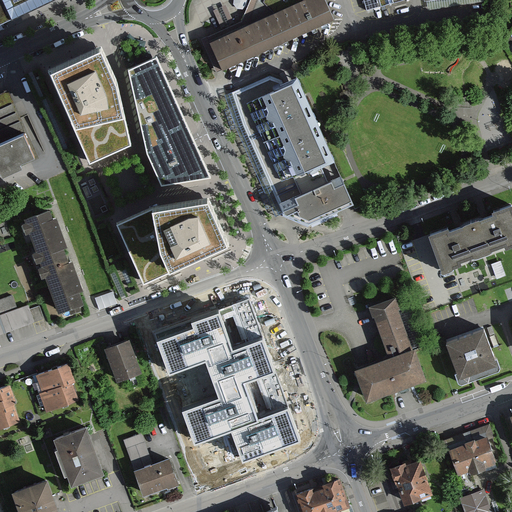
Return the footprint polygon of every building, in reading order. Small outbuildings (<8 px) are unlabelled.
[(0,0),(0,28),(61,0),(0,0)] [(226,70),(336,21),(326,0),(258,0),(247,29),(214,44),(226,70)] [(234,0),(239,9),(249,4),(247,0),(234,0)] [(363,0),(366,9),(401,0),(363,0)] [(103,44),(52,66),(92,157),(130,140),(116,74),(103,44)] [(153,56),(131,66),(150,148),(164,179),(203,173),(208,177),(211,176),(159,56),(153,56)] [(267,78),(230,94),(240,124),(283,217),(306,226),(355,204),(302,77),(294,81),(281,86),(267,78)] [(12,93),(0,98),(0,175),(40,159),(12,93)] [(154,203),(119,218),(145,277),(230,240),(209,194),(154,203)] [(511,244),(511,204),(482,215),(455,225),(430,235),(443,271),(511,244)] [(54,213),(30,221),(62,315),(86,307),(76,279),(62,236),(54,213)] [(502,261),(493,263),(497,278),(506,276),(502,261)] [(250,292),(151,327),(165,368),(207,354),(219,388),(177,402),(189,434),(229,421),(242,456),(303,433),(250,292)] [(394,297),(375,303),(392,353),(357,365),(368,397),(427,377),(416,344),(411,346),(394,297)] [(14,298),(0,303),(0,337),(37,324),(31,308),(19,312),(14,298)] [(494,327),(489,328),(491,347),(497,347),(494,327)] [(485,329),(447,341),(460,380),(498,368),(485,329)] [(133,341),(110,349),(121,382),(144,374),(133,341)] [(52,410),(81,401),(70,367),(41,377),(52,410)] [(0,428),(21,422),(9,387),(0,390),(0,428)] [(494,440),(490,426),(444,443),(448,455),(455,452),(463,476),(496,464),(488,442),(494,440)] [(89,428),(57,440),(74,486),(106,474),(89,428)] [(145,435),(127,442),(148,499),(183,486),(173,461),(157,467),(145,435)] [(421,461),(394,471),(405,503),(432,494),(421,461)] [(62,511),(51,481),(17,493),(23,511),(62,511)] [(341,482),(299,497),(304,511),(345,511),(351,510),(341,482)] [(490,511),(484,493),(463,500),(466,511),(490,511)]
